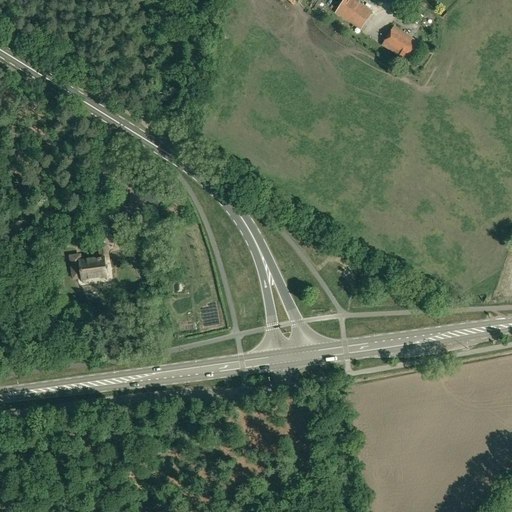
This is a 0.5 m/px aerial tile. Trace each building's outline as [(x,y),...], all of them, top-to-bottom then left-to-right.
[(343,0),(336,12),(361,29),(373,12),(355,0),(343,0)] [(394,27),(382,44),(399,55),(398,57),(407,63),(420,45),(409,37),(405,35),(394,27)] [(164,200),(150,190),(145,198),(158,207),(164,200)] [(136,215),(149,224),(157,212),(144,203),(136,215)] [(73,278),(82,276),(83,278),(107,274),(105,261),(110,261),(107,244),(99,245),(101,257),(99,257),(99,258),(88,260),(81,261),(80,254),(70,256),(73,278)]
